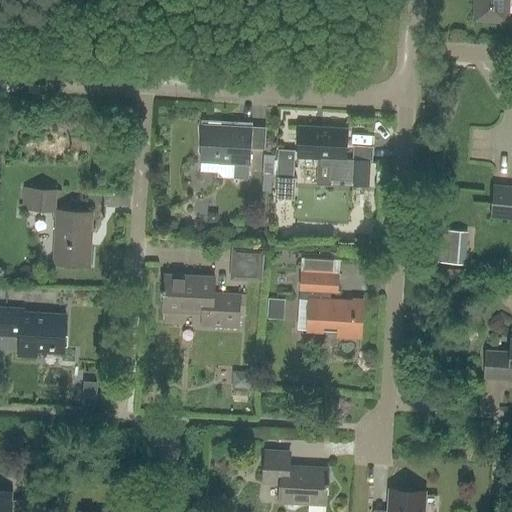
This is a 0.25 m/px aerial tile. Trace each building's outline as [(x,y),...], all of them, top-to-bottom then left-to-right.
[(476,0),(476,21),(507,23),(508,0),(476,0)] [(254,127),(203,124),(201,163),(235,165),(235,178),(249,179),(250,165),(251,165),(254,127)] [(371,162),(347,160),(348,130),(301,127),(299,158),(322,159),(321,166),(331,167),(330,180),(354,181),(354,185),(370,186),(371,162)] [(295,159),(279,159),(278,178),(294,179),(295,159)] [(275,176),(275,164),(266,164),(265,175),(275,176)] [(511,219),(511,186),(495,184),(491,218),(511,219)] [(58,189),(25,188),(24,209),(57,210),(58,189)] [(90,267),(93,213),(58,211),(56,265),(90,267)] [(439,264),(466,266),(469,233),(441,231),(439,264)] [(264,277),(265,249),(235,248),(234,276),(264,277)] [(364,301),(332,299),(334,277),(301,275),(300,304),(311,305),(310,333),(325,334),(325,327),(338,327),(337,339),(362,340),(364,301)] [(239,327),(240,296),(214,295),(215,278),(194,277),(194,278),(186,278),(186,277),(166,276),(165,289),(164,289),(163,293),(165,294),(164,308),(184,309),(183,312),(203,313),(202,325),(239,327)] [(64,350),(66,316),(24,313),(24,311),(0,309),(0,334),(13,335),(13,333),(21,334),(21,343),(22,343),(22,352),(20,352),(20,357),(36,358),(36,348),(64,350)] [(511,351),(511,354),(488,352),(486,378),(511,379),(511,351)] [(330,488),(330,479),(328,479),(328,470),(310,469),(310,471),(303,470),(304,468),(289,467),(290,453),(266,452),(264,484),(281,485),(280,503),(309,505),(309,503),(326,503),(327,488),(330,488)] [(0,511),(11,511),(12,493),(0,492),(0,511)] [(423,511),(424,495),(391,493),(389,511),(423,511)] [(143,511),(144,504),(129,503),(128,511),(143,511)]
